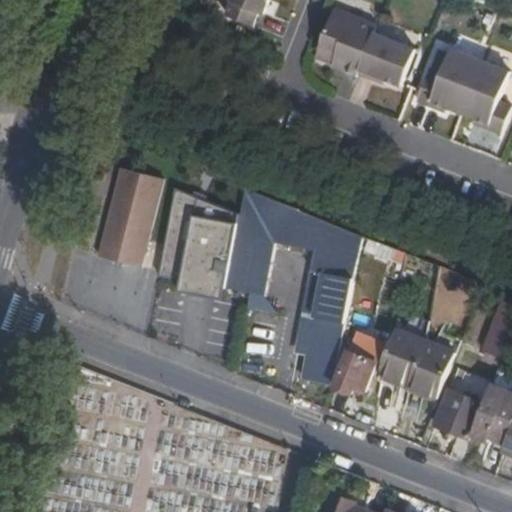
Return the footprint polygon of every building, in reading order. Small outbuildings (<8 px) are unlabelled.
[(268,16),(274,0),(230,0),(230,1),(235,3),(229,19),(258,30),(265,14),(268,16)] [(386,10),(359,0),(342,0),(338,10),(319,55),(337,62),(335,66),(360,75),(361,72),(377,33),(386,10)] [(419,49),(377,33),(361,72),(405,87),(419,49)] [(432,72),(420,101),(449,114),(451,109),(465,115),(487,60),(456,48),(444,77),(432,72)] [(511,75),(511,70),(487,60),(465,115),(478,120),(476,124),(505,137),(511,119),(511,104),(502,100),(511,75)] [(103,262),(145,272),(166,185),(124,175),(103,262)] [(229,290),(243,215),(208,200),(178,189),(162,278),(184,282),(182,294),(227,302),(229,290)] [(334,386),(365,237),(247,190),(243,215),(229,290),(266,296),(276,245),(316,252),(298,352),(309,354),(304,380),(334,386)] [(511,335),(511,303),(511,305),(503,302),(481,353),(501,361),(511,335)] [(437,400),(455,357),(395,331),(382,362),(379,377),(408,382),(408,386),(437,400)] [(376,364),(350,352),(336,387),(353,394),(355,389),(364,392),(376,364)] [(60,384),(66,362),(46,354),(40,379),(60,384)] [(511,421),(511,393),(492,386),(484,405),(471,436),(488,444),(490,438),(503,444),(511,421)] [(471,436),(482,405),(448,391),(434,426),(457,435),(448,459),(460,464),(471,436)] [(511,428),(503,452),(511,456),(511,428)] [(325,511),(371,511),(356,506),(358,503),(333,494),(325,511)]
